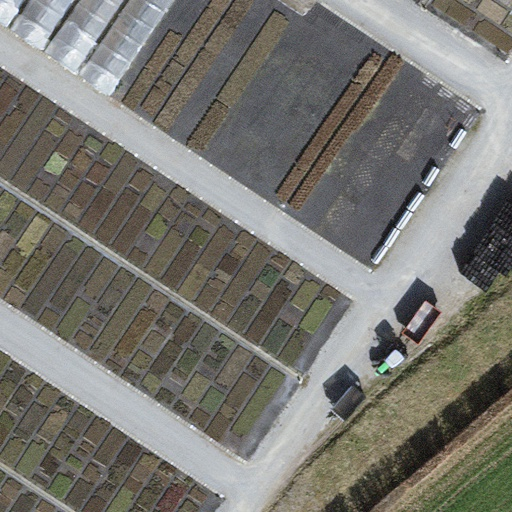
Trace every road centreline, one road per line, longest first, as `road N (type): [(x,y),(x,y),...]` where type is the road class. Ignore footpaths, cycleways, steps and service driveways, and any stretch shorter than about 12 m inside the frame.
road 1 (track): [(511,102),(260,498),(0,325)]
road 2 (track): [(0,44),(385,302)]
road 3 (track): [(511,95),(368,0)]
